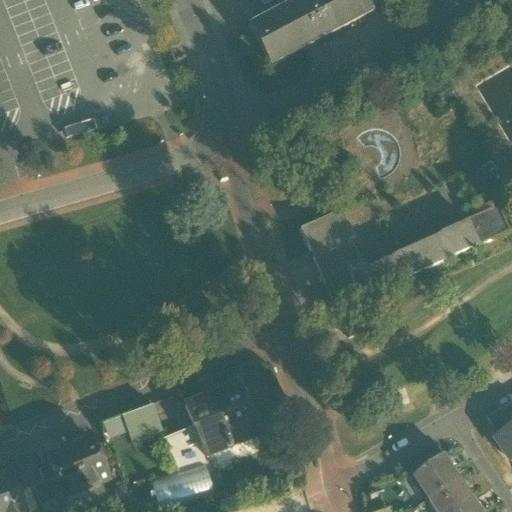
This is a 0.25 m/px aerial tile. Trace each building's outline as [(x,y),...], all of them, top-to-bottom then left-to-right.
[(248,27),(269,67),(372,13),(365,0),(299,0),(295,2),(273,14),(248,27)] [(295,2),(294,0),(259,0),(263,8),(268,5),(273,14),(295,2)] [(326,291),(336,312),(511,233),(502,213),(326,291)] [(299,231),(324,287),(349,276),(348,274),(358,270),(329,218),(299,231)] [(343,331),(348,341),(368,332),(363,322),(343,331)] [(236,386),(203,400),(204,403),(238,390),(236,386)] [(257,436),(238,390),(204,403),(203,400),(185,407),(194,429),(196,434),(203,452),(204,451),(225,442),(228,450),(232,449),(229,441),(239,437),(241,443),(257,436)] [(511,406),(487,420),(500,439),(511,430),(511,406)] [(151,407),(121,419),(127,434),(132,445),(162,433),(151,407)] [(127,434),(121,419),(103,426),(109,441),(127,434)] [(194,429),(179,435),(181,439),(196,434),(194,429)] [(498,441),(511,460),(511,430),(500,439),(498,441)] [(196,434),(181,439),(197,478),(206,474),(212,471),(204,451),(203,452),(196,434)] [(166,446),(181,439),(179,435),(164,441),(166,446)] [(181,484),(197,478),(181,439),(166,446),(177,474),(181,484)] [(91,440),(69,449),(86,491),(108,482),(94,448),(91,440)] [(94,448),(108,482),(119,477),(105,444),(94,448)] [(63,500),(86,491),(69,449),(46,458),(50,466),(63,500)] [(435,465),(445,458),(440,450),(429,457),(435,465)] [(420,475),(435,465),(429,457),(413,465),(420,475)] [(414,480),(430,503),(461,481),(445,458),(435,465),(420,475),(414,480)] [(52,503),(52,504),(63,500),(50,466),(39,471),(44,483),(52,503)] [(9,473),(0,476),(0,511),(25,511),(17,493),(9,473)] [(154,498),(158,511),(162,511),(213,497),(206,474),(197,478),(181,484),(177,474),(150,482),(153,494),(149,495),(150,499),(154,498)] [(430,503),(435,511),(459,511),(475,502),(461,481),(430,503)] [(41,507),(52,503),(44,483),(33,488),(41,507)] [(17,493),(25,511),(32,511),(37,510),(28,489),(17,493)] [(86,491),(63,500),(68,511),(70,511),(91,504),(86,491)] [(459,511),(481,511),(475,502),(459,511)]
